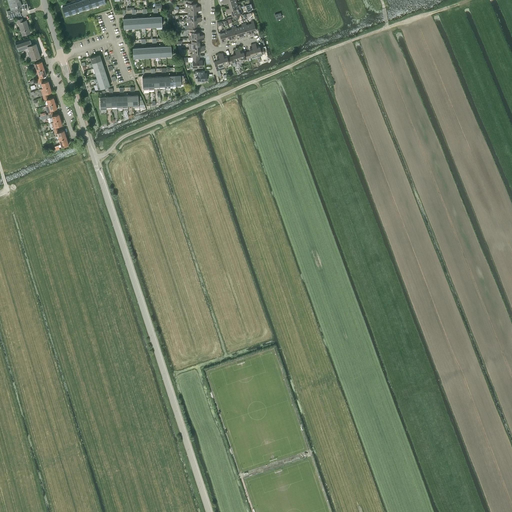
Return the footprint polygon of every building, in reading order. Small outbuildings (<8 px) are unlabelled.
[(14,12),(8,14),(9,18),(21,14),(20,10),(19,7),(21,6),(18,0),(11,0),(14,8),(13,8),(14,12)] [(80,0),(62,6),(65,15),(105,1),(104,0),(80,0)] [(185,9),(200,9),(200,6),(196,6),(195,3),(194,3),(194,0),(187,0),(188,7),(185,7),(185,9)] [(226,11),(240,7),(239,4),(237,5),(236,3),(228,5),(229,8),(225,9),(226,11)] [(242,14),(240,7),(226,11),(226,13),(231,12),(232,17),(242,14)] [(22,35),(30,33),(25,21),(23,21),(22,19),(16,21),(17,24),(18,23),(22,35)] [(201,19),(185,20),(186,23),(189,22),(189,28),(195,28),(195,25),(197,25),(196,22),(201,22),(201,19)] [(243,24),(246,34),(249,33),(250,36),(252,35),(249,25),(246,26),(246,24),(243,24)] [(233,27),(236,37),(239,36),(240,39),(242,38),(239,28),(237,29),(236,27),(233,27)] [(188,38),(203,37),(203,35),(199,35),(199,32),(198,32),(197,29),(191,29),(191,36),(188,36),(188,38)] [(224,30),(227,40),(230,39),(230,42),(232,41),(229,31),(227,31),(226,29),(224,30)] [(31,60),(40,57),(35,44),(31,45),(29,38),(17,42),(15,43),(17,50),(19,49),(27,46),(31,60)] [(253,44),(257,59),(259,58),(260,58),(259,55),(265,53),(263,47),(260,48),(260,47),(256,48),(255,43),(253,44)] [(257,59),(253,44),(251,45),(252,49),(249,50),(249,51),(246,52),(248,58),(254,56),(255,59),(257,59)] [(204,50),(204,48),(189,48),(189,51),(192,51),(192,54),(188,54),(188,57),(191,57),(199,57),(199,54),(200,54),(200,51),(204,50)] [(248,58),(246,52),(244,53),(243,51),(240,52),(239,48),(237,49),(241,64),(243,63),(242,60),(248,58)] [(230,57),(231,63),(238,61),(238,64),(241,64),(237,49),(234,50),(236,54),(233,55),(233,56),(230,57)] [(231,63),(230,57),(227,58),(227,56),(224,57),(222,53),(220,54),(224,68),(227,68),(226,65),(231,63)] [(91,63),(101,59),(99,54),(90,58),(91,63)] [(224,68),(220,54),(218,54),(219,59),(216,60),(216,61),(214,62),(216,71),(224,68)] [(188,61),(191,61),(193,61),(193,68),(202,67),(202,60),(199,61),(199,57),(191,57),(187,57),(188,61)] [(93,68),(103,65),(101,59),(91,63),(93,68)] [(32,64),(32,63),(28,64),(29,67),(33,66),(34,71),(43,68),(41,61),(34,63),(32,64)] [(103,65),(93,68),(95,73),(104,70),(103,65)] [(46,75),(43,68),(34,71),(36,77),(38,76),(39,77),(37,78),(37,81),(41,80),(40,77),(46,75)] [(96,78),(106,75),(104,70),(95,73),(96,78)] [(198,78),(195,79),(197,84),(201,83),(201,81),(207,80),(206,74),(203,74),(203,71),(197,71),(197,74),(198,74),(198,78)] [(106,75),(96,78),(94,79),(96,85),(108,81),(106,75)] [(174,75),(175,85),(177,85),(177,86),(181,86),(181,84),(185,84),(184,77),(183,78),(183,75),(180,75),(174,75)] [(39,86),(42,86),(43,88),(49,86),(47,81),(42,82),(41,80),(37,81),(39,86)] [(109,86),(108,81),(96,85),(98,89),(109,86)] [(49,86),(43,88),(40,89),(43,97),(46,96),(45,94),(51,92),(49,86)] [(48,105),(55,103),(53,97),(47,99),(46,96),(43,97),(44,100),(46,99),(48,105)] [(55,103),(48,105),(45,106),(47,111),(48,114),(52,113),(51,110),(56,108),(55,103)] [(48,114),(46,115),(47,118),(49,117),(51,122),(60,119),(58,113),(52,115),(52,113),(48,114)] [(62,124),(60,119),(51,122),(53,130),(57,129),(56,126),(62,124)] [(57,129),(53,130),(54,133),(57,132),(59,139),(66,137),(63,130),(58,132),(57,129)] [(66,137),(59,139),(61,146),(68,144),(66,137)]
